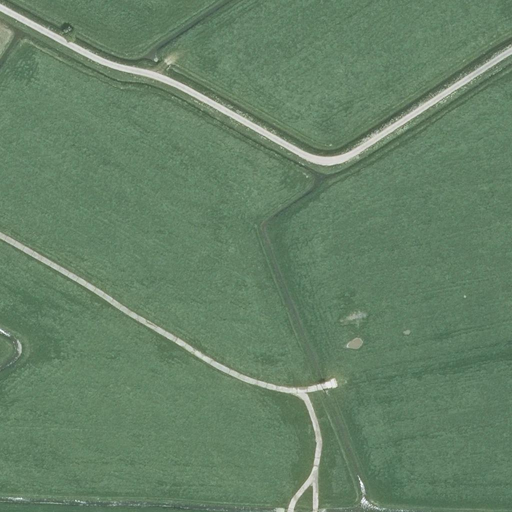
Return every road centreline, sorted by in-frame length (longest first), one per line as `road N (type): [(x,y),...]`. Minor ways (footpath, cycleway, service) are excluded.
road 1 (track): [(332,384),(295,391),(236,376),(0,236)]
road 2 (track): [(315,511),(317,433),(306,399),(295,391)]
